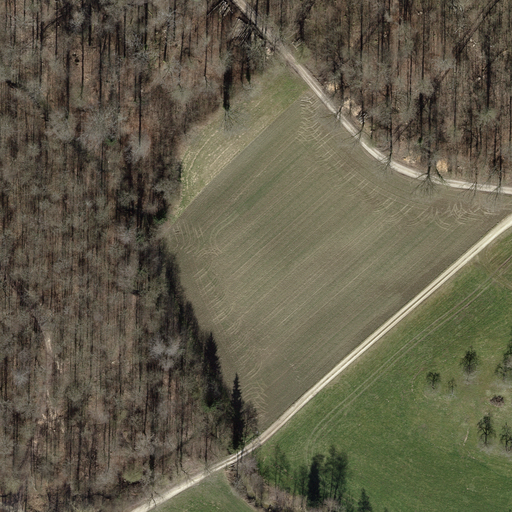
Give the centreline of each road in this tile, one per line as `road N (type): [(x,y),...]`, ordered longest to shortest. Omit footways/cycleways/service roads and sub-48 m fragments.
road 1 (track): [(140,511),(244,455),(511,217)]
road 2 (track): [(511,190),(428,180),(384,158),(239,0)]
road 3 (track): [(0,258),(45,328),(50,372),(4,505)]
